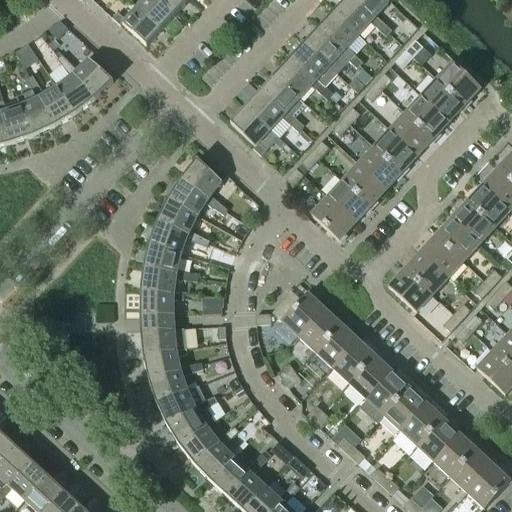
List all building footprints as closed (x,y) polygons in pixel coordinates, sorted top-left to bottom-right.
[(176,17),(157,0),(145,0),(136,10),(161,33),(176,17)] [(190,1),(189,0),(157,0),(176,17),(190,1)] [(372,22),(348,0),(347,0),(333,16),(358,38),(370,25),(377,33),(383,26),(375,19),(372,22)] [(388,6),(380,0),(348,0),(372,22),(375,19),(388,6)] [(161,33),(136,10),(125,23),(117,15),(111,21),(120,29),(122,27),(146,49),(161,33)] [(358,38),(333,16),(318,31),(343,54),(346,51),(358,38)] [(391,34),(383,26),(377,33),(386,40),(391,34)] [(343,54),(318,31),(304,47),(336,77),(348,64),(354,58),(346,51),(343,54)] [(412,61),(422,50),(414,44),(404,54),(412,61)] [(336,77),(304,47),(289,63),(314,86),(317,83),(324,90),(318,96),(326,103),(332,97),(325,90),(336,77)] [(402,72),(412,61),(404,54),(395,65),(402,72)] [(70,66),(61,58),(56,62),(64,72),(70,66)] [(356,72),(362,66),(354,58),(348,64),(356,72)] [(113,85),(88,62),(76,73),(70,66),(64,72),(69,79),(73,76),(95,102),(113,85)] [(317,83),(314,86),(289,63),(274,79),(299,102),(311,89),(318,96),(324,90),(317,83)] [(480,92),(452,65),(436,82),(464,108),(480,92)] [(95,102),(73,76),(69,79),(56,90),(75,117),(83,112),(87,109),(95,102)] [(381,95),(391,84),(383,77),(373,88),(381,95)] [(38,89),(32,79),(26,82),(31,93),(38,89)] [(299,102),(274,79),(259,95),(284,117),(287,114),(294,121),(306,108),(299,102)] [(464,108),(436,82),(420,99),(448,125),(464,108)] [(371,105),(381,95),(373,88),(364,98),(371,105)] [(75,117),(56,90),(43,98),(38,89),(31,93),(35,102),(39,100),(54,130),(63,125),(67,123),(75,117)] [(54,130),(39,100),(35,102),(31,93),(16,100),(32,140),(37,138),(46,134),(54,130)] [(284,117),(259,95),(245,111),(269,133),(281,121),(289,128),(295,121),(294,121),(287,114),(284,117)] [(448,125),(420,99),(404,116),(433,143),(448,125)] [(32,140),(16,100),(18,104),(4,108),(3,104),(0,105),(0,115),(1,115),(9,148),(18,145),(28,142),(32,140)] [(269,133),(245,111),(230,127),(254,150),(252,152),(260,159),(277,141),(269,134),(269,133)] [(349,129),(359,118),(352,111),(342,122),(349,129)] [(0,150),(9,148),(1,115),(0,115),(0,150)] [(433,143),(404,116),(389,133),(417,160),(433,143)] [(297,135),(303,129),(295,121),(289,128),(297,135)] [(339,139),(349,129),(342,122),(332,132),(339,139)] [(417,160),(389,133),(373,150),(401,177),(417,160)] [(318,162),(328,151),(321,145),(311,155),(318,162)] [(401,177),(373,150),(357,167),(385,194),(401,177)] [(308,173),(318,162),(311,155),(301,166),(308,173)] [(511,155),(497,171),(511,184),(511,155)] [(221,185),(196,163),(184,178),(181,182),(207,203),(210,199),(221,185)] [(385,194),(357,167),(342,184),(370,210),(385,194)] [(511,212),(511,184),(497,171),(482,188),(510,214),(511,212)] [(293,190),(303,179),(295,172),(285,183),(293,190)] [(207,203),(181,182),(173,194),(168,203),(196,220),(205,207),(213,212),(218,205),(210,199),(207,203)] [(370,210),(342,184),(326,201),(354,227),(370,210)] [(510,214),(482,188),(466,205),(494,231),(510,214)] [(354,227),(326,201),(310,218),(338,244),(354,227)] [(189,235),(196,220),(168,203),(163,211),(157,225),(187,239),(189,235)] [(227,213),(218,205),(213,212),(223,219),(227,213)] [(494,231),(466,205),(451,222),(479,248),(494,231)] [(479,248),(451,222),(434,239),(463,266),(479,248)] [(180,257),(185,243),(195,246),(198,239),(189,235),(187,239),(157,225),(155,229),(148,248),(180,257)] [(206,251),(209,244),(198,239),(195,246),(206,251)] [(463,266),(434,239),(419,256),(447,282),(463,266)] [(176,274),(180,257),(148,248),(145,262),(143,272),(176,278),(176,274)] [(447,282),(419,256),(403,273),(432,299),(447,282)] [(174,294),(175,283),(184,284),(186,276),(176,274),(176,278),(143,272),(142,277),(140,291),(140,296),(173,298),(174,294)] [(432,299),(403,273),(387,290),(416,316),(432,299)] [(491,291),(501,281),(493,274),(483,284),(491,291)] [(197,285),(198,279),(186,276),(184,284),(197,285)] [(481,302),(491,291),(483,284),(474,295),(481,302)] [(503,302),(511,292),(511,291),(505,285),(495,295),(503,302)] [(173,320),(173,303),(183,303),(183,295),(174,294),(173,298),(140,296),(139,306),(139,321),(140,330),(140,334),(174,333),(173,329),(173,320)] [(298,341),(324,313),(308,298),(309,297),(307,295),(305,298),(281,326),(298,341)] [(493,313),(503,302),(495,295),(485,306),(493,313)] [(460,325),(470,314),(462,307),(452,318),(460,325)] [(315,356),(342,327),(341,326),(340,327),(324,313),(298,341),(315,356)] [(270,328),(270,318),(255,318),(256,328),(270,328)] [(450,335),(460,325),(452,318),(442,329),(450,335)] [(471,336),(481,325),(474,318),(464,329),(471,336)] [(331,372),(358,344),(342,329),(343,328),(342,327),(315,356),(320,361),(319,361),(331,372)] [(462,347),(471,336),(464,329),(454,340),(462,347)] [(226,342),(225,333),(225,330),(218,331),(218,343),(226,342)] [(186,358),(185,350),(183,332),(174,333),(140,334),(143,360),(148,383),(180,375),(179,371),(177,360),(186,358)] [(511,342),(507,338),(492,354),(511,372),(511,342)] [(348,388),(375,358),(374,357),(373,358),(358,344),(331,372),(348,388)] [(511,389),(511,372),(492,354),(476,372),(504,398),(511,389)] [(365,403),(392,375),(375,360),(376,359),(375,358),(348,388),(365,403)] [(203,373),(201,366),(189,369),(191,377),(203,373)] [(294,375),(288,367),(277,376),(282,384),(294,375)] [(187,394),(182,380),(191,377),(189,369),(179,371),(180,375),(148,383),(152,397),(156,406),(187,394)] [(300,383),(294,375),(282,384),(288,392),(300,383)] [(382,419),(410,390),(409,389),(408,390),(392,375),(365,403),(382,419)] [(399,435),(425,406),(410,392),(410,391),(410,390),(382,419),(399,435)] [(196,413),(194,409),(187,394),(156,406),(157,411),(164,424),(166,429),(196,413)] [(217,406),(214,400),(202,405),(206,412),(217,406)] [(179,449),(206,430),(198,417),(206,412),(202,405),(194,409),(196,413),(166,429),(171,437),(179,449)] [(416,450),(443,421),(442,420),(441,421),(425,406),(399,435),(416,450)] [(312,426),(322,416),(315,409),(305,420),(312,426)] [(320,433),(330,422),(322,416),(312,426),(320,433)] [(432,466),(459,437),(443,423),(444,422),(443,421),(416,450),(432,466)] [(194,468),(219,447),(216,443),(206,430),(179,449),(184,457),(190,465),(194,468)] [(229,443),(238,435),(234,430),(224,437),(229,443)] [(0,466),(15,450),(0,435),(0,466)] [(210,485),(233,461),(223,450),(229,443),(224,437),(216,443),(219,447),(194,468),(197,472),(203,479),(210,485)] [(449,481),(476,452),(475,451),(475,452),(459,437),(432,466),(449,481)] [(354,451),(343,441),(336,448),(347,458),(354,451)] [(9,490),(32,466),(15,450),(0,466),(0,491),(1,492),(0,493),(0,496),(5,501),(12,493),(9,490)] [(364,460),(354,451),(347,458),(358,468),(364,460)] [(466,497),(492,468),(476,454),(477,453),(476,452),(449,481),(466,497)] [(259,470),(267,462),(261,457),(253,465),(259,470)] [(228,501),(249,476),(246,473),(233,461),(210,485),(228,501)] [(239,511),(246,511),(266,491),(252,478),(259,470),(253,465),(246,473),(249,476),(228,501),(239,511)] [(25,504),(47,480),(32,466),(9,490),(12,493),(25,504)] [(482,511),(484,511),(508,486),(508,487),(511,484),(509,482),(508,483),(492,468),(466,497),(482,511)] [(387,481),(376,471),(370,479),(380,488),(387,481)] [(45,511),(63,494),(47,480),(25,504),(32,511),(45,511)] [(398,491),(387,481),(380,488),(391,498),(398,491)] [(291,500),(299,491),(293,486),(285,494),(291,500)] [(274,511),(281,505),(278,502),(266,491),(246,511),(274,511)] [(76,511),(79,510),(63,494),(45,511),(76,511)] [(288,511),(284,508),(291,500),(285,494),(278,502),(281,505),(274,511),(288,511)] [(420,511),(421,511),(410,502),(403,510),(406,511),(420,511)]
